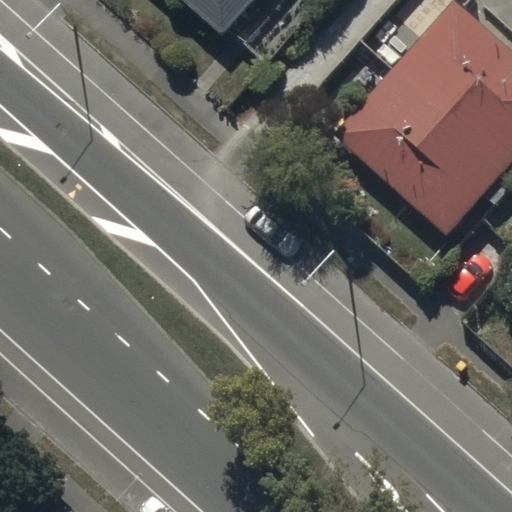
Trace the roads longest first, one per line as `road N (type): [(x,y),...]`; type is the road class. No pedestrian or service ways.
road 1 (secondary): [(257,511),(0,272)]
road 2 (secondary): [(0,74),(253,296)]
road 3 (secondary): [(253,296),(487,511)]
road 4 (residential): [(253,296),(407,511)]
